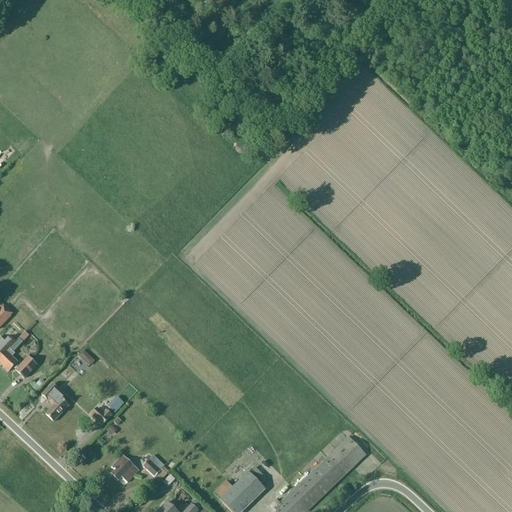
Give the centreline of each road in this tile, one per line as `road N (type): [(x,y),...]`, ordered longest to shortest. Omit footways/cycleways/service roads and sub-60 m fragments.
road 1 (unclassified): [(103,511),(0,414)]
road 2 (track): [(314,0),(273,27),(248,25),(200,0)]
